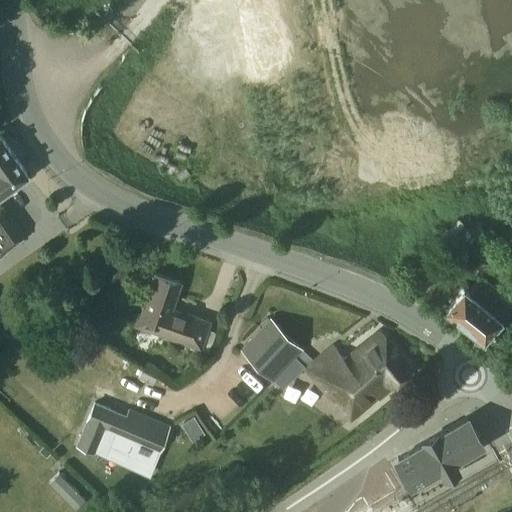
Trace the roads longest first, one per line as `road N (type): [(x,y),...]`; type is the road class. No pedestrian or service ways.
road 1 (secondary): [(474,371),(435,333),(376,298),(119,202),(74,176),(48,148),(28,106),(14,0)]
road 2 (unclassified): [(283,511),(474,371)]
